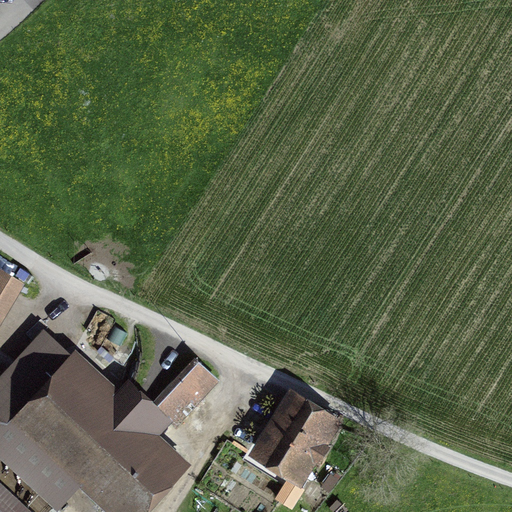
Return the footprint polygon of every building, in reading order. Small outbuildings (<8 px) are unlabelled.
[(0,264),(0,305),(19,276),(0,264)] [(71,483),(101,511),(120,511),(179,451),(150,423),(162,410),(139,388),(114,364),(100,379),(36,318),(0,354),(0,456),(50,505),(71,483)] [(208,371),(181,345),(139,388),(162,410),(167,414),(208,371)] [(245,462),(297,494),(337,427),(285,395),(245,462)] [(0,511),(33,511),(36,508),(0,476),(0,511)]
